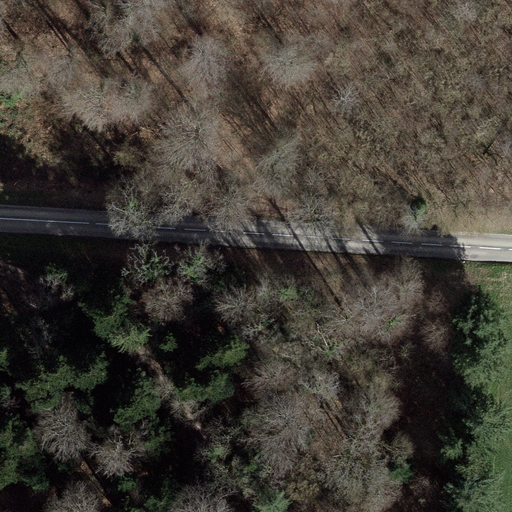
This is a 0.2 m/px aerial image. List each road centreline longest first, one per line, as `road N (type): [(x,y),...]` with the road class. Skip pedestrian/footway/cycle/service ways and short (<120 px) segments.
road 1 (tertiary): [(511,248),(0,217)]
road 2 (track): [(0,265),(112,324),(258,511)]
